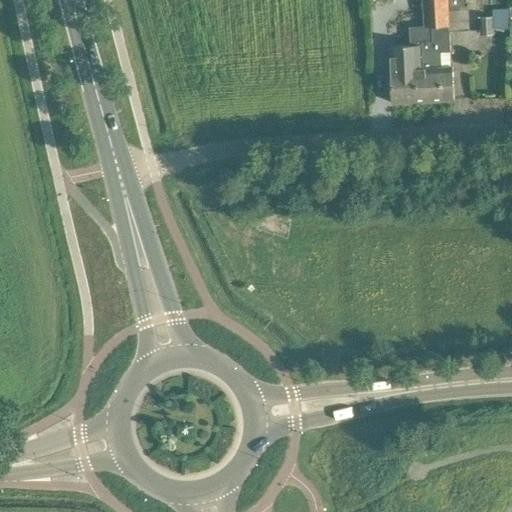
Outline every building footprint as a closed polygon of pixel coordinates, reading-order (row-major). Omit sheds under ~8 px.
[(448,0),(423,0),(425,26),(425,27),(432,27),(449,26),(450,26),(449,6),(448,0)] [(464,5),(449,6),(450,26),(449,26),(449,30),(470,29),(468,5),(464,5)] [(479,18),(481,35),(494,35),(493,29),(511,29),(509,9),(493,9),(493,17),(479,18)] [(410,44),(390,45),(391,70),(390,70),(392,102),(418,101),(419,101),(418,85),(426,85),(425,68),(423,68),(422,41),(432,41),(432,27),(425,27),(425,26),(410,26),(410,44)] [(426,85),(418,85),(419,101),(444,100),(455,99),(453,67),(443,67),(437,67),(437,51),(450,51),(449,30),(449,26),(432,27),(432,41),(422,41),(423,68),(425,68),(426,85)]
